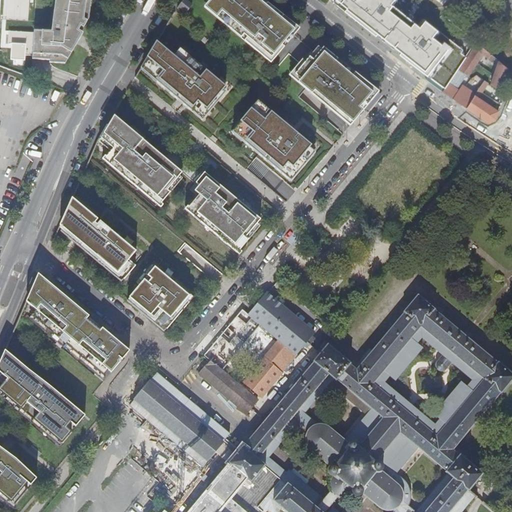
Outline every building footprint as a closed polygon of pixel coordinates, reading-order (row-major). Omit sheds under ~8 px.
[(54,0),(50,31),(32,31),(30,55),(29,60),(47,61),(62,62),(71,46),(68,44),(72,37),(73,37),(79,28),(81,29),(87,19),(89,0),(54,0)] [(185,0),(181,0),(177,6),(185,12),(191,4),(185,0)] [(262,0),(208,0),(206,4),(209,6),(246,38),(243,41),(260,55),(263,52),(271,58),(273,60),(283,47),(281,45),(284,41),(287,43),(298,29),(287,19),(263,0),(262,0)] [(329,0),(443,86),(466,57),(460,52),(462,49),(445,36),(443,39),(434,32),(436,29),(420,18),(417,22),(396,6),(400,1),(399,0),(329,0)] [(246,38),(206,4),(203,7),(243,41),(246,38)] [(23,55),(30,55),(32,31),(6,30),(6,43),(12,43),(11,59),(23,60),(23,55)] [(177,60),(155,42),(148,53),(141,64),(158,78),(155,82),(162,88),(164,85),(171,90),(168,93),(175,99),(178,96),(184,101),(182,104),(189,110),(191,107),(203,117),(210,109),(207,106),(224,87),(183,52),(177,60)] [(477,42),(441,91),(466,108),(475,95),(474,95),(473,94),(473,92),(462,85),(459,90),(453,86),(458,78),(460,79),(464,73),(468,76),(483,54),(488,58),(491,54),(477,42)] [(333,56),(322,47),(320,50),(317,47),(304,62),(301,60),(291,73),(294,75),(302,82),(299,85),(311,95),(314,91),(352,123),(378,92),(362,80),(333,56)] [(271,58),(263,52),(260,55),(270,64),(273,60),(271,58)] [(505,66),(495,57),(489,64),(499,72),(505,66)] [(294,75),(291,73),(289,76),(299,85),(302,82),(294,75)] [(171,90),(164,85),(162,88),(168,93),(171,90)] [(352,123),(314,91),(311,95),(349,126),(352,123)] [(487,97),(477,91),(474,95),(475,95),(466,108),(488,122),(489,121),(495,119),(498,111),(483,101),(487,97)] [(184,101),(178,96),(175,99),(182,104),(184,101)] [(310,145),(259,102),(252,110),(249,108),(239,121),(240,122),(233,129),(246,140),(244,143),(251,149),(254,146),(260,151),(258,154),(264,160),(267,157),(273,162),(271,165),(287,179),(300,164),(302,166),(311,157),(305,151),(310,145)] [(112,116),(111,115),(102,130),(98,137),(99,139),(111,149),(104,157),(103,156),(101,159),(113,170),(116,167),(133,181),(131,184),(144,195),(146,192),(157,201),(160,204),(169,193),(166,190),(170,186),(173,188),(181,179),(178,176),(181,173),(161,157),(112,116)] [(489,154),(460,135),(454,144),(483,163),(489,154)] [(260,151),(254,146),(251,149),(258,154),(260,151)] [(273,162),(267,157),(264,160),(271,165),(273,162)] [(133,181),(116,167),(113,170),(131,184),(133,181)] [(195,183),(198,186),(207,175),(203,173),(195,183)] [(245,237),(260,219),(220,186),(207,175),(198,186),(193,191),(198,195),(197,196),(196,195),(184,209),(193,217),(195,214),(212,228),(210,231),(223,242),(225,239),(236,248),(239,250),(248,240),(245,237)] [(157,201),(146,192),(144,195),(157,206),(160,204),(157,201)] [(96,219),(70,198),(58,225),(68,234),(66,237),(70,241),(73,238),(123,279),(134,266),(127,261),(135,252),(101,223),(95,221),(96,219)] [(212,228),(195,214),(193,217),(210,231),(212,228)] [(236,248),(225,239),(223,242),(236,253),(239,250),(236,248)] [(144,312),(166,329),(188,303),(185,300),(188,296),(153,267),(128,298),(139,308),(137,311),(141,315),(144,312)] [(38,275),(37,274),(25,302),(26,303),(35,310),(30,316),(102,376),(107,371),(110,373),(122,359),(113,352),(118,346),(120,344),(115,340),(101,328),(99,330),(86,319),(88,317),(70,302),(60,293),(38,275)] [(278,340),(271,349),(274,351),(282,358),(289,350),(295,354),(299,349),(303,344),(307,347),(309,344),(312,340),(309,337),(313,333),(266,293),(247,316),(241,310),(235,317),(207,351),(202,357),(207,361),(197,374),(245,413),(256,400),(250,396),(240,387),(218,369),(230,355),(233,357),(242,347),(239,344),(257,323),(278,340)] [(459,511),(473,496),(467,491),(482,473),(459,454),(458,455),(451,450),(499,393),(500,394),(511,379),(511,373),(498,362),(497,361),(496,362),(435,310),(433,309),(434,309),(416,294),(402,311),(403,312),(355,369),(348,364),(349,363),(326,343),(319,352),(312,360),(312,361),(312,362),(241,447),(240,446),(237,450),(224,439),(228,434),(155,373),(129,405),(204,468),(216,454),(229,465),(189,511),(459,511)] [(101,328),(88,317),(86,319),(99,330),(101,328)] [(129,351),(120,344),(118,346),(113,352),(122,359),(129,351)] [(299,349),(312,360),(319,352),(309,344),(307,347),(303,344),(299,349)] [(271,349),(243,383),(246,385),(274,351),(271,349)] [(274,351),(267,359),(275,366),(275,367),(280,372),(295,354),(289,350),(282,358),(274,351)] [(5,352),(3,351),(0,358),(0,374),(6,379),(4,381),(0,385),(0,393),(61,444),(70,432),(65,428),(70,423),(78,413),(79,412),(63,399),(48,386),(27,370),(5,352)] [(267,359),(246,385),(254,391),(275,367),(275,366),(267,359)] [(246,385),(243,383),(240,387),(250,396),(254,391),(246,385)] [(84,416),(79,412),(78,413),(70,423),(75,427),(84,416)] [(0,494),(13,505),(26,490),(23,487),(26,483),(32,476),(14,459),(0,449),(0,494)] [(32,476),(26,483),(29,486),(35,479),(32,476)]
